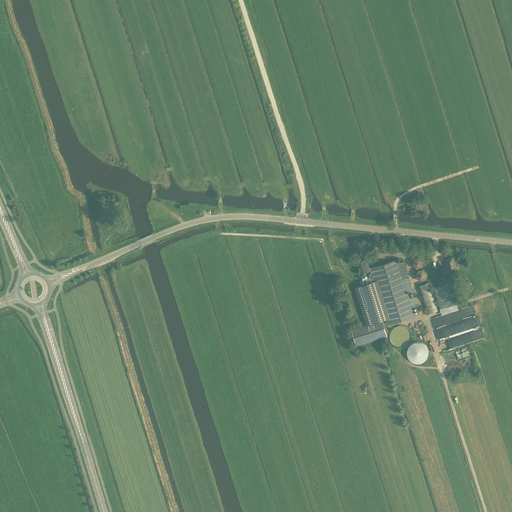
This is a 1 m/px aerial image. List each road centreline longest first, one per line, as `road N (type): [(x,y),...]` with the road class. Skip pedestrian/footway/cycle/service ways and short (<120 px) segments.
road 1 (unclassified): [(48,282),(222,217),(511,242)]
road 2 (primary): [(33,305),(86,454)]
road 3 (primary): [(86,454),(43,303)]
road 4 (track): [(485,511),(443,377)]
